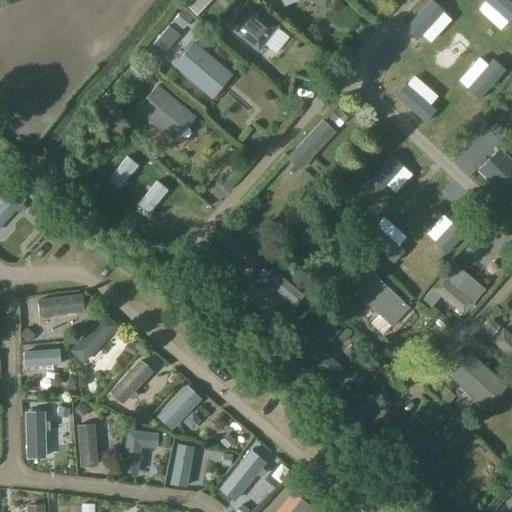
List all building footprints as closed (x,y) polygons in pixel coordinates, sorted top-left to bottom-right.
[(121,0),(139,15),(149,3),(145,0),(121,0)] [(430,0),(403,30),(415,41),(442,12),(430,0)] [(511,2),(509,0),(486,0),(511,22),(511,20),(511,2)] [(247,1),(226,26),(258,51),(278,26),(247,1)] [(100,16),(111,23),(119,12),(108,4),(100,16)] [(122,16),(111,25),(122,38),(133,29),(122,16)] [(172,66),(203,92),(223,68),(193,42),(172,66)] [(492,59),(465,90),(477,100),(504,70),(492,59)] [(404,84),(393,97),(424,124),(435,111),(404,84)] [(136,109),(166,134),(186,110),(156,85),(136,109)] [(322,120),(286,158),(299,170),(334,132),(322,120)] [(511,161),(500,149),(478,171),(505,198),(511,190),(511,161)] [(390,156),(366,182),(378,192),(402,167),(390,156)] [(13,189),(0,202),(0,226),(16,209),(19,212),(24,207),(20,204),(25,199),(13,189)] [(458,218),(433,244),(445,255),(470,229),(458,218)] [(373,225),(362,237),(392,265),(403,252),(373,225)] [(449,266),(441,275),(431,287),(422,299),(431,306),(440,295),(463,315),(473,303),(448,281),(456,272),(449,266)] [(370,273),(353,292),(391,326),(408,307),(370,273)] [(321,349),(339,330),(337,328),(345,319),(335,310),(327,318),(298,350),(297,350),(287,362),(296,369),(305,357),(331,381),(342,368),(321,349)] [(83,362),(116,325),(104,314),(70,351),(83,362)] [(511,328),(511,331),(501,323),(487,339),(511,359),(511,328)] [(468,354),(448,376),(485,409),(505,386),(468,354)] [(152,372),(139,360),(109,390),(123,403),(152,372)] [(25,382),(55,380),(54,368),(24,369),(25,382)] [(155,413),(170,428),(198,399),(183,384),(155,413)] [(44,456),(44,430),(48,430),(48,422),(43,422),(43,413),(24,413),(25,457),(44,456)] [(380,444),(412,472),(431,449),(400,422),(380,444)] [(156,448),(158,433),(127,430),(123,470),(137,472),(140,446),(156,448)] [(193,449),(177,445),(169,486),(185,489),(193,449)] [(224,502),(235,511),(264,479),(254,469),(224,502)] [(301,484),(276,511),(321,511),(327,506),(301,484)] [(511,511),(511,495),(497,511),(511,511)]
